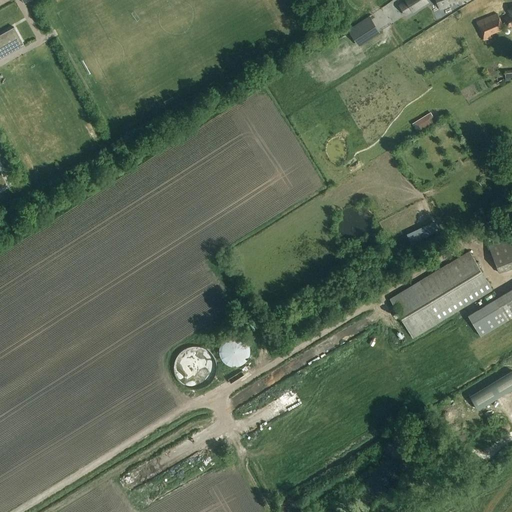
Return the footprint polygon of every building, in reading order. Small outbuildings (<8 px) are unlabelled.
[(406,0),(405,0),(398,5),(405,16),(413,11),(413,12),(428,2),(426,0),(406,0)] [(436,0),(440,9),(465,0),(436,0)] [(504,10),(511,5),(511,0),(501,5),(504,10)] [(509,17),(503,19),(507,28),(511,26),(511,6),(506,9),(509,17)] [(477,23),(476,23),(478,28),(479,27),(482,35),(481,35),(483,40),(484,40),(491,37),(490,35),(502,30),(496,15),(477,23)] [(364,21),(349,30),(355,40),(370,30),(376,26),(370,17),(364,21)] [(0,34),(0,58),(24,45),(14,27),(0,34)] [(434,122),(431,118),(433,117),(431,113),(412,124),(413,126),(414,126),(415,127),(414,127),(417,132),(434,122)] [(436,223),(408,236),(411,244),(440,231),(436,223)] [(511,236),(488,246),(499,273),(511,268),(511,236)] [(390,300),(362,315),(384,356),(493,290),(487,280),(470,252),(413,286),(390,300)] [(511,288),(511,289),(494,299),(468,315),(480,336),(507,320),(511,317),(511,288)] [(221,359),(225,364),(230,367),(236,367),(242,365),(247,361),(250,356),(250,350),(248,344),(244,339),(239,336),(232,336),(227,338),(222,342),(219,347),(219,353),(221,359)] [(502,396),(511,389),(511,370),(494,381),(470,396),(478,410),(502,396)]
